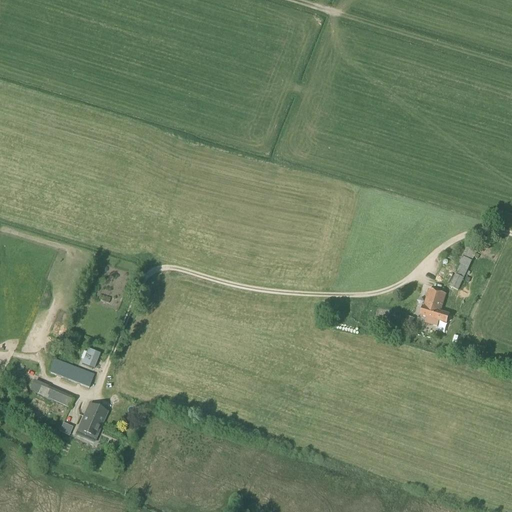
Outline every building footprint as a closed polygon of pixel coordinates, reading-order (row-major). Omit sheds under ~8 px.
[(479,247),(468,241),(453,280),(461,283),(479,247)] [(449,289),(457,293),(461,283),(453,280),(449,289)] [(420,316),(446,324),(448,316),(439,313),(445,296),(428,291),(423,308),(422,308),(420,316)] [(405,326),(412,328),(414,320),(407,318),(405,326)] [(99,355),(87,351),(82,365),(93,370),(99,355)] [(54,361),(49,374),(89,389),(93,376),(54,361)] [(23,373),(26,366),(18,363),(15,370),(23,373)] [(21,383),(7,394),(10,399),(25,388),(21,383)] [(66,409),(71,398),(38,384),(33,394),(66,409)] [(107,413),(89,405),(78,431),(96,439),(107,413)] [(61,430),(70,434),(72,428),(63,425),(61,430)] [(47,435),(49,441),(55,438),(52,432),(47,435)]
